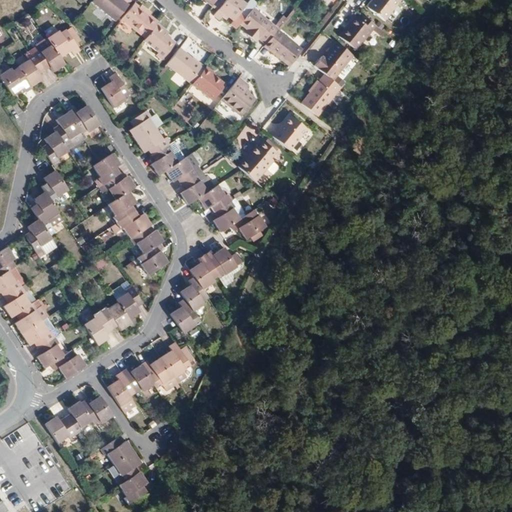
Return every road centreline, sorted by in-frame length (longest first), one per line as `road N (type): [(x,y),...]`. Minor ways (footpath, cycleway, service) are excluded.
road 1 (residential): [(78,77),(177,226),(180,259),(141,338),(49,399),(25,398)]
road 2 (residential): [(0,240),(10,228),(35,111),(78,77)]
road 3 (residential): [(163,0),(277,86)]
